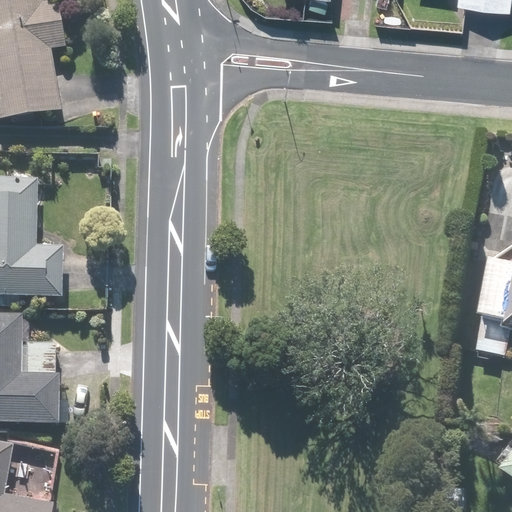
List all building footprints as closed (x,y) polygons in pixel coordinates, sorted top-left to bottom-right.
[(0,0),(0,124),(64,113),(54,52),(69,50),(60,1),(45,4),(44,0),(0,0)] [(0,297),(65,298),(65,248),(38,248),(38,180),(0,180),(0,297)] [(511,250),(494,263),(481,356),(509,360),(511,342),(511,250)] [(0,422),(71,424),(72,374),(33,373),(34,315),(0,313),(0,422)] [(15,445),(0,442),(0,511),(54,511),(56,504),(6,495),(15,445)] [(511,445),(499,463),(511,471),(511,445)]
